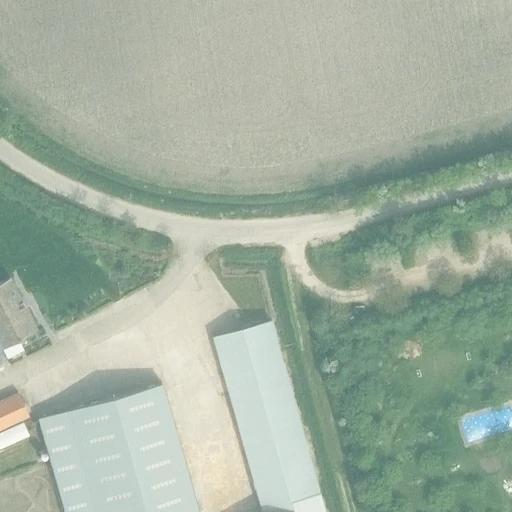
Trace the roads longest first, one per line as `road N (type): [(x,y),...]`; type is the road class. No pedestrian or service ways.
road 1 (unclassified): [(0,145),(56,183),(206,233),(276,232),(511,172)]
road 2 (track): [(354,511),(276,232)]
